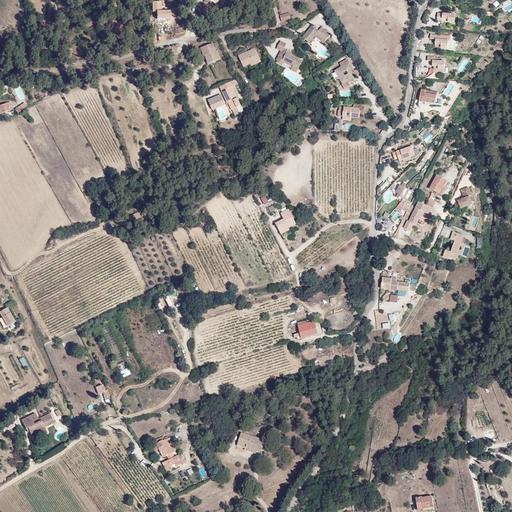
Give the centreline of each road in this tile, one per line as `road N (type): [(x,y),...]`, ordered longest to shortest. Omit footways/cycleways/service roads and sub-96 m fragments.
road 1 (residential): [(431,0),(419,16),(404,120),(378,152),(376,288),(357,322),(349,401),(291,511)]
road 2 (track): [(355,333),(296,341),(286,323),(295,316),(318,316),(323,327)]
